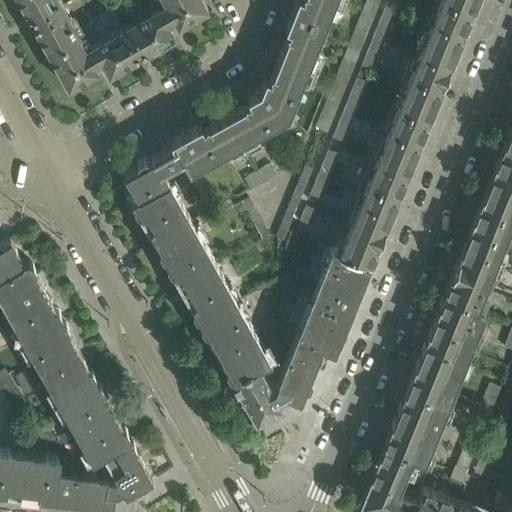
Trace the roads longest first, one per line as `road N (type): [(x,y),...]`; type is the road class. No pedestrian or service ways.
road 1 (residential): [(312,511),(511,16)]
road 2 (residential): [(47,169),(240,511)]
road 3 (residential): [(47,169),(230,64),(259,17)]
